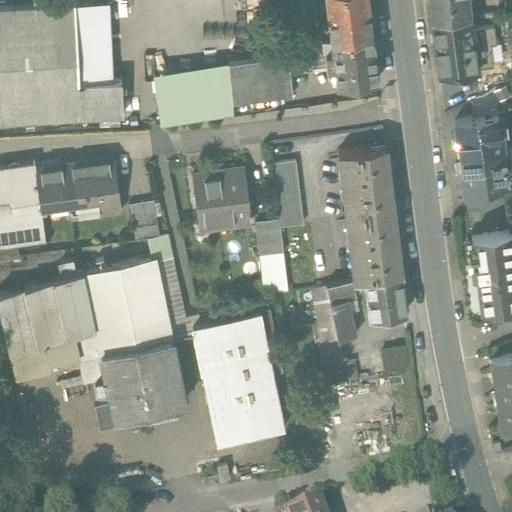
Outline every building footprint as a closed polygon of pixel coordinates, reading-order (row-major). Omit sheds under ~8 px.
[(108,0),(75,2),(78,82),(112,80),(108,0)] [(326,0),(331,38),(371,33),(366,0),(326,0)] [(429,0),(431,17),(467,13),(466,0),(429,0)] [(75,2),(0,5),(0,119),(123,114),(121,80),(112,80),(78,82),(75,2)] [(468,13),(467,13),(431,17),(437,71),(475,68),(475,67),(492,65),(489,43),(495,43),(493,24),(470,27),(468,13)] [(376,79),(371,33),(331,38),(334,66),(336,84),(376,79)] [(334,66),(331,38),(308,40),(309,51),(288,54),(289,71),(334,66)] [(291,94),(289,71),(288,54),(227,61),(232,101),(291,94)] [(232,114),(232,101),(227,61),(152,71),(160,125),(232,114)] [(477,78),(479,96),(494,89),(503,85),(498,76),(477,78)] [(471,100),(473,117),(497,115),(494,89),(479,96),(471,100)] [(473,117),(455,120),(459,152),(502,146),(497,115),(473,117)] [(363,277),(400,271),(384,144),(336,150),(337,163),(341,163),(345,201),(342,201),(345,227),(349,227),(353,264),(350,265),(351,279),(363,277)] [(502,146),(459,152),(463,188),(481,186),(507,182),(504,166),(502,146)] [(61,167),(35,171),(40,209),(68,205),(70,218),(120,210),(112,156),(61,162),(61,167)] [(270,161),(277,217),(278,225),(301,222),(293,158),(270,161)] [(44,237),(40,209),(35,171),(33,160),(0,164),(0,243),(16,241),(44,237)] [(242,165),(190,171),(197,228),(249,222),(248,212),(250,212),(249,206),(247,207),(242,165)] [(507,182),(481,186),(483,198),(511,193),(511,180),(510,165),(504,166),(507,182)] [(134,237),(147,235),(158,234),(152,198),(128,202),(134,237)] [(286,289),(278,225),(277,217),(253,220),(262,292),(286,289)] [(511,241),(511,231),(471,237),(474,262),(470,262),(472,274),(476,273),(480,308),(511,303),(511,241)] [(147,235),(151,255),(168,337),(193,331),(191,324),(201,322),(198,312),(184,315),(166,233),(158,234),(147,235)] [(0,255),(17,253),(16,241),(0,243),(0,255)] [(0,291),(0,327),(5,349),(92,328),(102,377),(111,418),(145,411),(147,418),(175,412),(173,405),(183,403),(168,337),(151,255),(77,273),(74,259),(58,263),(61,276),(0,291)] [(407,311),(400,271),(363,277),(366,293),(370,317),(407,311)] [(363,277),(351,279),(309,287),(321,342),(337,339),(354,335),(349,310),(356,308),(353,295),(366,293),(363,277)] [(281,374),(268,308),(201,322),(191,324),(193,331),(216,443),(282,429),(271,376),(281,374)] [(92,379),(102,377),(92,328),(5,349),(12,378),(44,370),(42,361),(77,353),(83,381),(92,379)] [(316,343),(320,364),(342,360),(337,339),(321,342),(316,343)] [(383,369),(409,366),(406,344),(380,347),(383,369)] [(511,352),(489,356),(493,380),(511,377),(511,352)] [(354,357),(342,360),(320,364),(316,365),(321,384),(358,377),(354,357)] [(101,420),(111,418),(102,377),(92,379),(101,420)] [(511,401),(511,377),(493,380),(497,404),(511,401)] [(511,425),(511,401),(497,404),(500,427),(511,425)] [(323,511),(320,502),(293,511),(323,511)]
